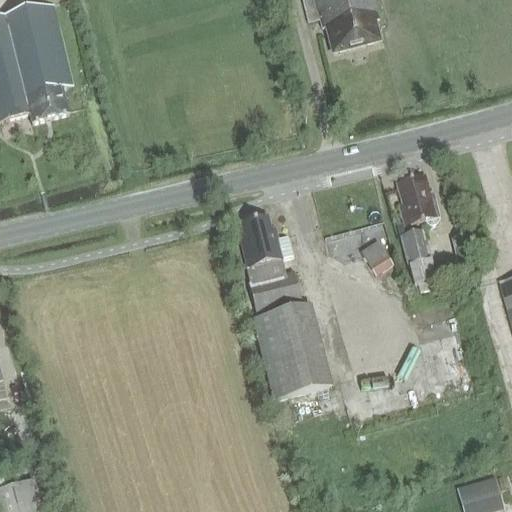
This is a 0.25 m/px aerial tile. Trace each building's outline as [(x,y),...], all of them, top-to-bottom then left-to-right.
[(374,44),(377,43),(372,26),(378,25),(371,0),(313,0),(314,1),(303,4),(309,28),(319,25),(321,32),(327,31),(334,54),(336,53),(339,55),(344,54),(346,51),(363,47),(367,48),(373,47),(374,44)] [(0,22),(0,126),(29,119),(31,128),(68,118),(62,91),(72,89),(52,9),(0,22)] [(403,231),(424,225),(425,228),(427,229),(430,230),(432,231),(435,230),(437,229),(438,227),(439,225),(439,223),(433,199),(429,200),(424,180),(395,187),(400,207),(398,208),(403,231)] [(263,278),(261,267),(292,259),(287,240),(277,242),(274,234),(270,235),(268,224),(241,231),(243,239),(239,240),(250,283),(259,280),(263,278)] [(431,284),(436,283),(423,234),(399,240),(412,289),(417,288),(419,297),(434,293),(431,284)] [(476,277),(467,238),(451,242),(460,281),(476,277)] [(392,267),(385,258),(368,270),(375,280),(392,267)] [(301,308),(292,275),(247,287),(256,320),(301,308)] [(511,333),(511,284),(499,289),(511,333)] [(332,392),(312,310),(252,325),(272,406),(332,392)] [(499,478),(461,490),(467,511),(502,511),(508,510),(499,478)] [(0,493),(0,511),(40,511),(34,486),(0,493)]
